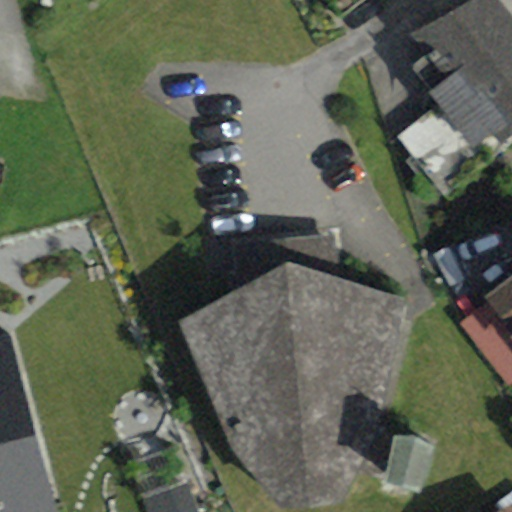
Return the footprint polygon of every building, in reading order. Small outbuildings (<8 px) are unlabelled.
[(326,0),(338,23),(368,0),(326,0)] [(511,18),(498,0),(477,0),(410,39),(446,84),(430,97),(437,106),(397,139),(444,200),(511,146),(511,18)] [(243,290),(178,328),(227,449),(279,511),(304,511),(341,506),(363,467),(388,474),(385,488),(421,501),(434,453),(393,442),(393,446),(377,440),(407,302),(340,281),(335,233),(233,246),(243,290)] [(511,279),(485,300),(487,303),(459,324),(507,391),(511,387),(511,279)] [(0,511),(58,511),(12,358),(0,361),(0,511)]
